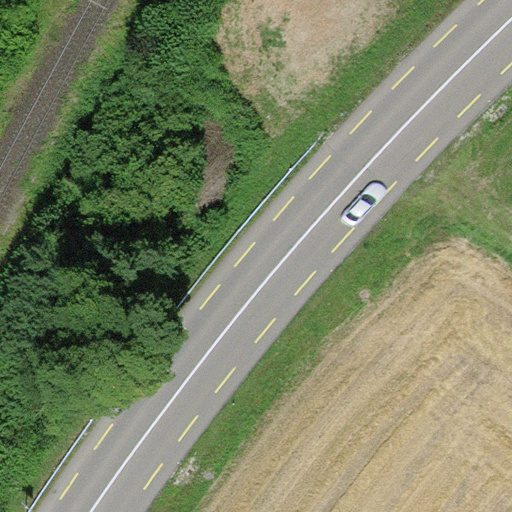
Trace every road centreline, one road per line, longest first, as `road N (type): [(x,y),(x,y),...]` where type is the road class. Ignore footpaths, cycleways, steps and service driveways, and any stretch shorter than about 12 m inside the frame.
road 1 (primary): [(511,19),(260,278),(85,511)]
road 2 (track): [(511,207),(384,144)]
